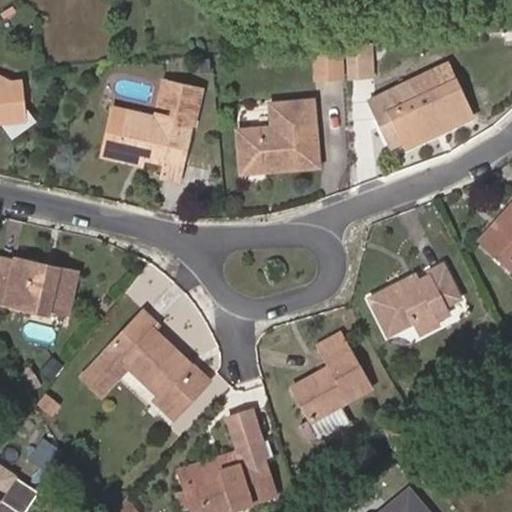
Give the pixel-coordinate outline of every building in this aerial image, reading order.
[(366,73),(365,44),(343,45),(345,76),(366,73)] [(339,46),(313,48),(314,84),(341,83),(339,46)] [(417,99),(455,80),(446,62),(407,81),(417,99)] [(11,83),(0,77),(0,123),(11,139),(36,122),(21,102),(20,82),(11,83)] [(407,150),(473,116),(455,80),(417,99),(407,81),(368,101),(393,152),(405,146),(407,150)] [(117,152),(144,161),(164,166),(161,178),(176,181),(189,126),(200,90),(167,81),(160,103),(173,106),(170,117),(158,114),(156,118),(127,111),(117,152)] [(278,165),(279,172),(318,168),(313,102),(297,104),(270,106),(272,128),(237,132),(241,169),(278,165)] [(142,168),(144,161),(117,152),(127,111),(114,108),(102,158),(142,168)] [(242,176),(279,172),(278,165),(241,169),(242,176)] [(511,204),(491,228),(497,233),(485,247),(511,272),(511,204)] [(478,241),(485,247),(497,233),(491,228),(478,241)] [(16,260),(0,256),(0,261),(15,264),(16,260)] [(15,264),(0,261),(0,303),(52,315),(53,310),(69,314),(78,273),(58,269),(56,274),(35,269),(37,264),(16,260),(15,264)] [(417,331),(438,321),(450,315),(446,305),(461,298),(443,261),(427,270),(429,273),(419,278),(416,274),(367,297),(386,336),(414,323),(417,331)] [(58,269),(37,264),(35,269),(56,274),(58,269)] [(174,420),(207,385),(186,366),(190,361),(156,328),(159,325),(143,310),(104,352),(107,355),(83,381),(101,399),(122,376),(120,367),(123,364),(155,395),(152,398),(174,420)] [(441,328),(438,321),(417,331),(420,338),(441,328)] [(311,422),(374,387),(342,331),(318,345),(329,366),(291,387),(311,422)] [(186,366),(207,385),(211,380),(190,361),(186,366)] [(387,431),(398,454),(425,441),(448,430),(437,407),(413,419),(387,431)] [(277,494),(266,457),(272,455),(267,440),(262,442),(252,410),(228,417),(238,450),(179,467),(184,484),(196,481),(202,501),(204,511),(206,511),(243,501),(244,504),(277,494)] [(0,493),(10,476),(0,470),(0,493)] [(202,501),(196,481),(184,484),(190,505),(202,501)] [(425,511),(408,490),(381,511),(425,511)] [(137,511),(130,499),(125,502),(126,503),(118,508),(120,510),(116,511),(137,511)] [(215,511),(244,504),(243,501),(206,511),(215,511)]
